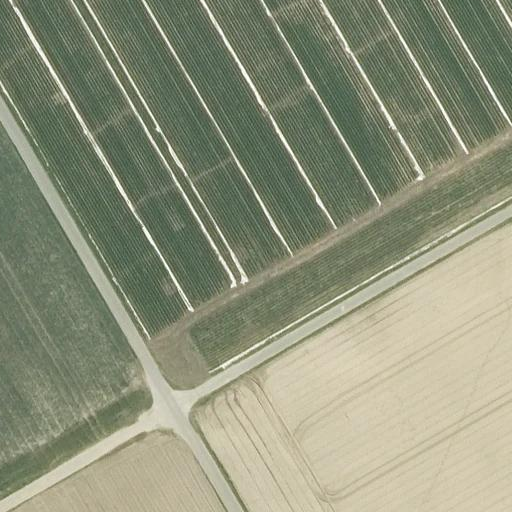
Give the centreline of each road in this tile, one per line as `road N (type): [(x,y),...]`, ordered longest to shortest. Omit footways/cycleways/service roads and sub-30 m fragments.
road 1 (track): [(511,210),(0,508)]
road 2 (track): [(232,511),(0,113)]
